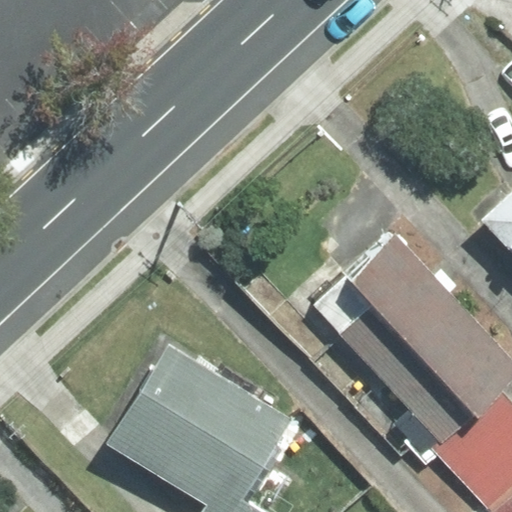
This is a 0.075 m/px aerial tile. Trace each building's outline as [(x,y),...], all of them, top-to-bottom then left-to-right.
[(511,178),(479,208),(511,244),(511,178)] [(511,370),(511,355),(393,228),(313,301),(440,437),(496,385),(511,370)] [(288,415),(167,340),(107,435),(208,499),(200,511),(266,511),(238,494),(288,415)] [(488,507),(511,484),(511,401),(496,385),(440,437),(431,445),(488,507)] [(511,511),(511,484),(488,507),(492,511),(511,511)]
